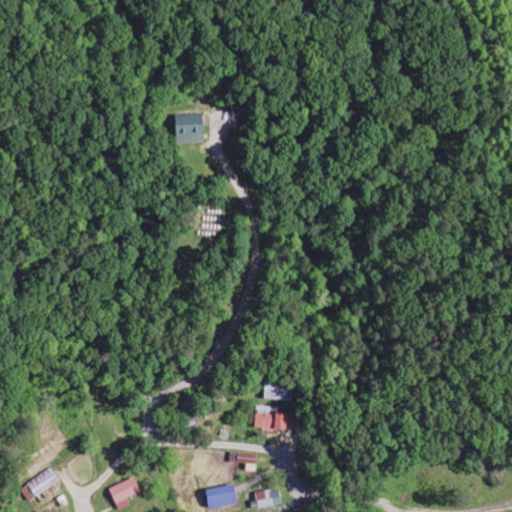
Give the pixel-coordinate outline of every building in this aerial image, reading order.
[(177,115),(178,144),(205,143),(204,114),(177,115)] [(275,407),(257,406),(256,429),(294,431),(295,413),(275,412),(275,407)] [(238,463),(238,472),(257,472),(258,455),(231,454),(231,463),(238,463)] [(61,485),(54,470),(21,487),(28,501),(61,485)] [(131,506),(128,500),(142,493),(135,478),(110,490),(120,511),(131,506)] [(238,506),(236,487),(208,489),(209,508),(238,506)] [(258,509),(282,507),(280,490),(257,493),(258,509)]
